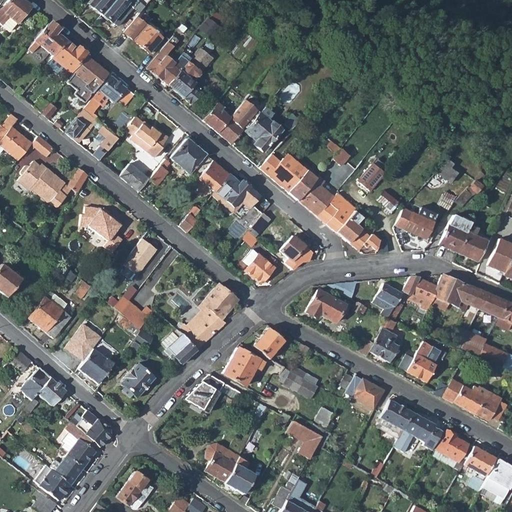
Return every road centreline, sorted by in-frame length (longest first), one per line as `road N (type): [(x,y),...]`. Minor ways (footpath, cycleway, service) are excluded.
road 1 (residential): [(42,0),(339,248),(345,269)]
road 2 (residential): [(0,92),(261,309)]
road 3 (residential): [(511,447),(261,309)]
road 4 (residential): [(131,435),(208,352),(261,309)]
road 5 (residential): [(0,323),(131,435)]
road 6 (residential): [(345,269),(428,263),(511,295)]
road 7 (residential): [(236,511),(131,435)]
